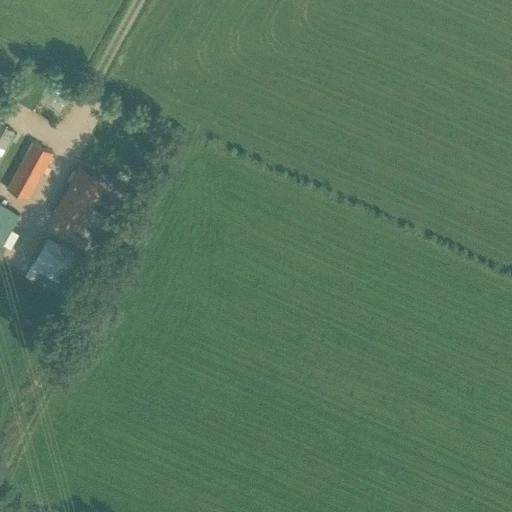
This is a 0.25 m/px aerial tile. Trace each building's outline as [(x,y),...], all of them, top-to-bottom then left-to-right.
[(0,123),(0,156),(14,131),(0,123)] [(33,141),(7,187),(29,200),(55,154),(33,141)] [(79,167),(54,214),(80,229),(83,223),(106,235),(114,220),(92,207),(106,182),(79,167)] [(0,203),(0,242),(3,245),(20,214),(0,203)] [(48,237),(30,269),(36,272),(32,280),(66,299),(88,261),(48,237)]
